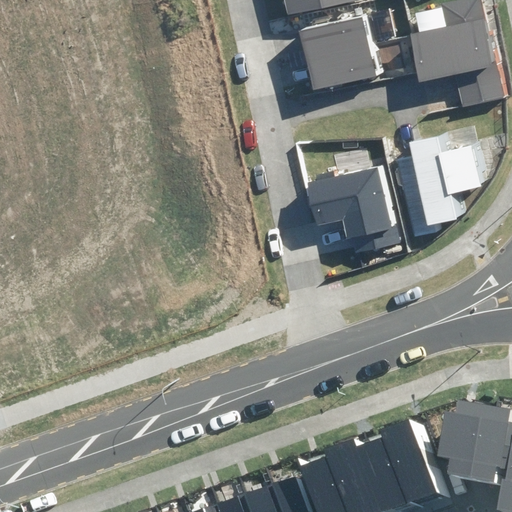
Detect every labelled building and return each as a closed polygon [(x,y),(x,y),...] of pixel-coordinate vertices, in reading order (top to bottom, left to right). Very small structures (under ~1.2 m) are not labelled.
[(278,0),(282,17),(369,0),(368,0),(278,0)] [(446,73),(454,105),(505,93),(481,0),(452,0),(439,3),(443,16),(411,24),(424,78),(446,73)] [(304,81),(307,93),(390,74),(387,58),(400,55),(394,30),(381,33),(376,11),(304,28),(307,39),(291,42),(300,82),(304,81)] [(434,110),(378,123),(407,244),(443,235),(441,227),(467,221),(461,196),(483,191),(470,134),(453,138),(450,128),(439,131),(434,110)] [(342,221),(347,239),(352,238),(355,253),(398,243),(380,167),(307,184),(317,227),(342,221)] [(511,482),(511,507),(511,511),(511,408),(468,405),(462,478),(511,482)] [(431,423),(316,466),(333,511),(408,511),(458,493),(431,423)] [(326,511),(315,477),(207,511),(326,511)]
